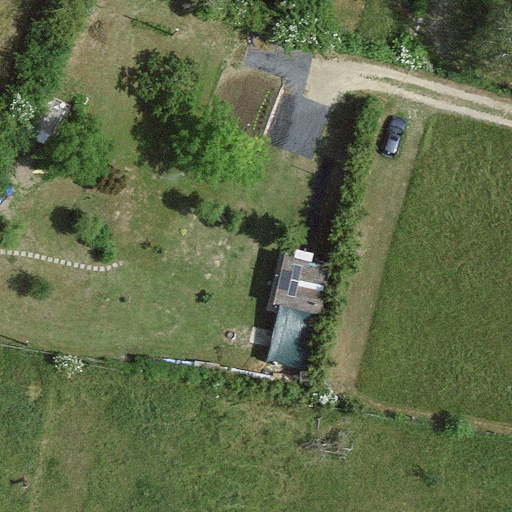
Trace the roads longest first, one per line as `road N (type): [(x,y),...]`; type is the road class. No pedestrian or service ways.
road 1 (track): [(511,113),(362,74),(332,76),(317,91),(285,166),(260,248)]
road 2 (track): [(511,81),(448,59),(435,45),(436,8)]
